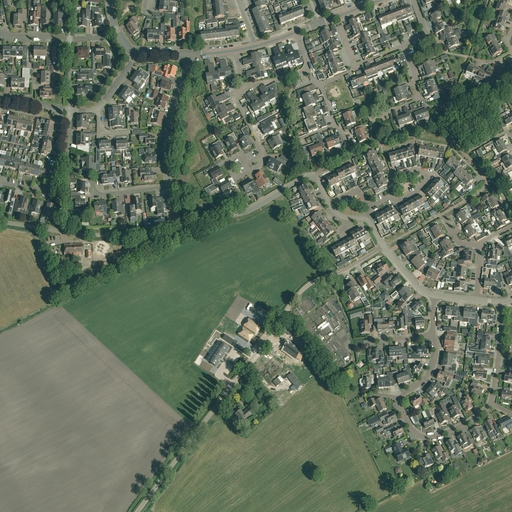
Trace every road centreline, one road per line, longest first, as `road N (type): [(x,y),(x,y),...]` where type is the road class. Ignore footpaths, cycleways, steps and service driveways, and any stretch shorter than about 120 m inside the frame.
road 1 (unclassified): [(136,511),(297,295),(383,246)]
road 2 (unclassified): [(0,221),(111,235),(174,225)]
road 3 (tertiary): [(174,225),(245,212),(315,177)]
road 4 (tertiary): [(168,186),(170,123),(191,54)]
road 5 (residential): [(487,404),(449,432),(421,438),(396,400)]
